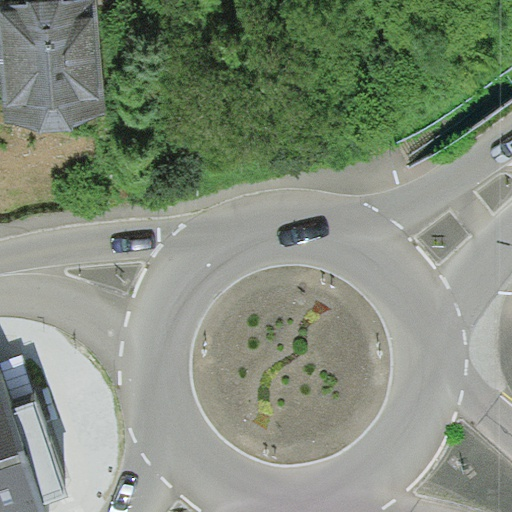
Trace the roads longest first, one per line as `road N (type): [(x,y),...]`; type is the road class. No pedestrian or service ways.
road 1 (primary): [(244,254),(92,245),(0,270)]
road 2 (primary): [(511,149),(352,254)]
road 3 (primary): [(0,304),(75,315),(164,358)]
road 4 (primary): [(345,504),(381,485),(409,456),(427,420),(433,380)]
road 5 (primary): [(244,254),(206,279),(178,315),(164,358)]
road 6 (primary): [(418,315),(511,240)]
